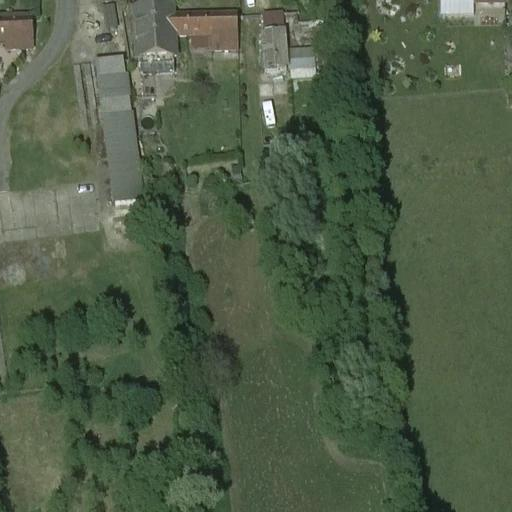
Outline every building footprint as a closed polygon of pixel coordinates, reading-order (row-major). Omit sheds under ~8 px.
[(173,10),(134,13),(135,33),(137,33),(139,64),(140,64),(174,62),(175,62),(174,41),(175,40),(174,18),(173,19),(173,10)] [(239,54),(238,17),(174,18),(175,40),(212,40),(212,54),(239,54)] [(30,21),(0,21),(0,43),(7,43),(7,52),(30,52),(30,21)] [(284,35),(263,36),(265,74),(287,72),(284,35)] [(123,62),(95,65),(115,208),(144,205),(123,62)] [(174,62),(140,64),(141,78),(175,76),(174,62)]
